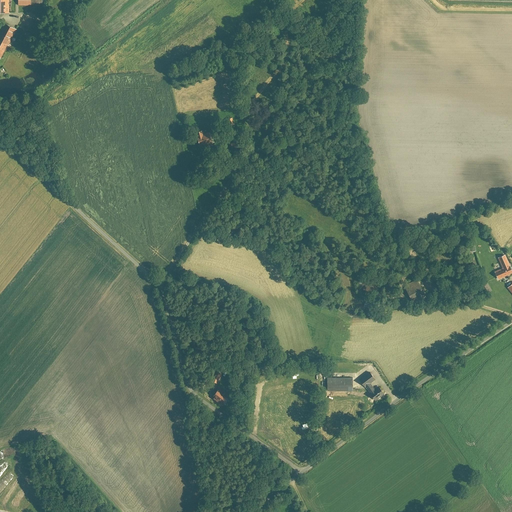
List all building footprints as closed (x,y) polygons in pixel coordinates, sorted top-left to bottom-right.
[(0,0),(0,13),(8,13),(7,0),(0,0)] [(3,23),(0,28),(0,58),(1,59),(17,30),(3,23)] [(226,119),(229,128),(237,125),(234,116),(226,119)] [(197,139),(199,149),(214,145),(211,135),(203,137),(201,131),(196,132),(198,138),(197,139)] [(227,135),(233,150),(244,146),(238,131),(227,135)] [(497,257),(502,269),(495,272),(499,280),(511,274),(511,271),(509,266),(508,266),(503,254),(497,257)] [(404,289),(410,301),(423,295),(417,283),(404,289)] [(359,380),(365,388),(367,386),(372,392),(369,395),(376,403),(386,394),(380,386),(376,389),(371,383),(375,380),(369,372),(359,380)] [(327,391),(353,391),(353,377),(327,377),(327,391)] [(218,388),(212,397),(222,405),(229,396),(218,388)]
